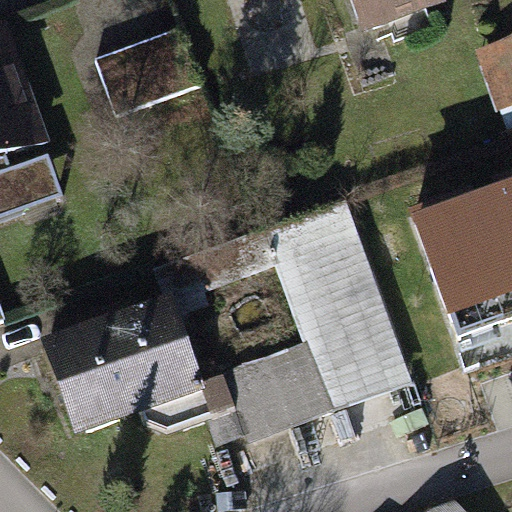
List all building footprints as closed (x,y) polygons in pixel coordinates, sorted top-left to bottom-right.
[(361,0),(370,23),(431,0),(361,0)] [(187,28),(97,57),(117,115),(206,85),(187,28)] [(12,31),(0,35),(0,220),(71,195),(12,31)] [(511,39),(487,48),(509,111),(511,109),(511,39)] [(511,177),(411,212),(455,339),(511,319),(511,177)] [(169,265),(182,301),(213,386),(235,448),(415,384),(350,201),(169,265)] [(0,282),(0,327),(16,322),(0,282)] [(182,301),(51,347),(82,433),(213,386),(182,301)]
